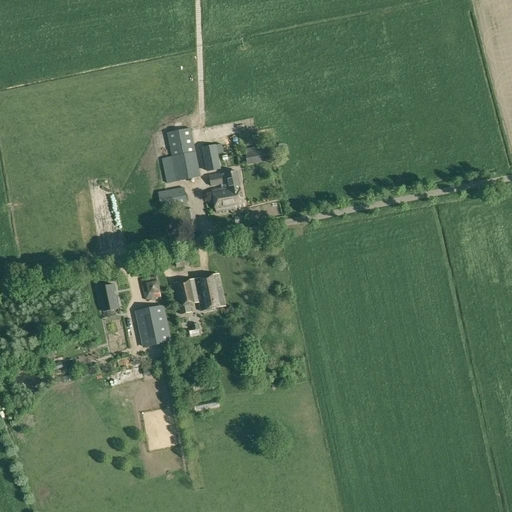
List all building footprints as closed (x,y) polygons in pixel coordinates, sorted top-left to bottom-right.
[(163,159),(167,183),(201,177),(192,128),(167,133),(172,157),(163,159)] [(203,148),(207,172),(222,168),(217,145),(203,148)] [(263,150),(246,154),(248,164),(266,161),(265,156),(263,150)] [(217,212),(244,207),(237,172),(223,174),(210,176),(212,186),(222,184),(223,188),(213,190),(217,212)] [(185,188),(159,192),(162,209),(168,208),(168,210),(188,207),(185,188)] [(184,231),(196,229),(193,209),(180,212),(184,231)] [(201,311),(226,306),(219,274),(174,284),(181,314),(191,312),(189,305),(199,303),(201,311)] [(157,276),(141,279),(145,301),(161,298),(157,276)] [(104,312),(119,309),(113,285),(98,288),(104,312)] [(162,306),(137,311),(144,347),(170,341),(162,306)] [(189,326),(191,338),(200,336),(198,324),(189,326)] [(191,366),(194,377),(201,375),(199,364),(191,366)]
